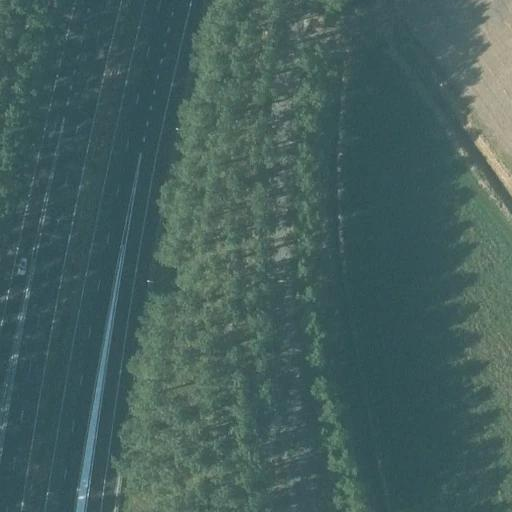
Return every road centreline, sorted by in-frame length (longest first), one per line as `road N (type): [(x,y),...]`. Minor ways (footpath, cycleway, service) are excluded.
road 1 (tertiary): [(305,511),(287,405),(277,237),(301,0)]
road 2 (motorway): [(77,123),(8,511)]
road 3 (motorway): [(59,511),(126,146)]
road 4 (motorway): [(95,511),(131,249),(126,146)]
road 5 (motorway): [(77,123),(36,201),(0,367)]
road 6 (motorway): [(126,146),(160,0)]
road 7 (motorway): [(107,0),(77,123)]
